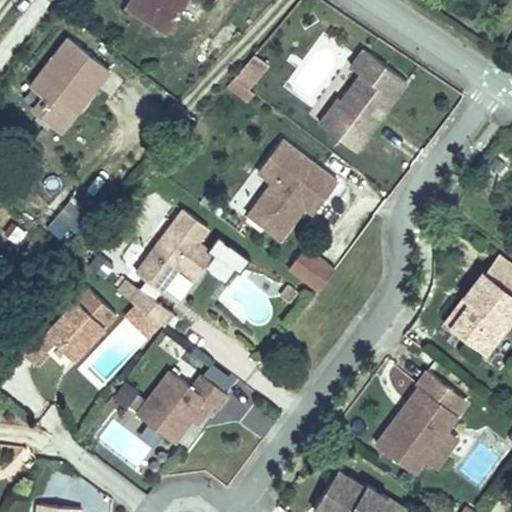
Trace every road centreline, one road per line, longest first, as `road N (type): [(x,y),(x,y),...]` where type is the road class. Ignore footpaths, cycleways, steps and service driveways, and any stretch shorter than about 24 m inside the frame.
road 1 (residential): [(497,79),(415,195),(390,299),(244,497),(228,502)]
road 2 (residential): [(497,79),(380,0)]
